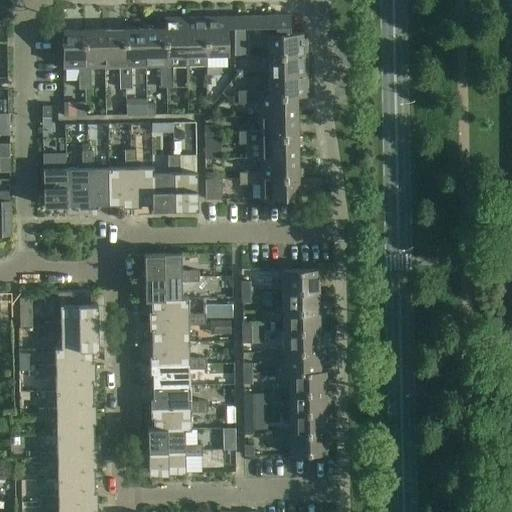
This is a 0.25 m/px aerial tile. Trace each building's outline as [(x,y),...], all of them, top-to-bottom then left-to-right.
[(267,27),(267,55),(306,55),(306,33),(290,33),(289,15),(254,16),(255,27),(267,27)] [(206,17),(207,65),(207,56),(228,55),(228,27),(255,27),(254,16),(206,17)] [(166,67),(160,67),(160,77),(172,77),(172,66),(186,66),(186,17),(165,18),(165,28),(166,66),(166,67)] [(186,17),(186,66),(207,65),(206,17),(186,17)] [(125,68),(119,68),(119,78),(132,78),(132,68),(146,68),(145,28),(124,29),(125,67),(125,68)] [(165,28),(145,28),(146,67),(160,66),(166,66),(165,28)] [(249,28),(234,28),(234,38),(249,38),(249,28)] [(62,30),(63,68),(78,68),(84,68),(84,29),(62,30)] [(84,68),(78,68),(79,78),(91,78),(91,69),(91,68),(105,67),(105,60),(104,29),(84,29),(84,59),(84,68)] [(124,29),(104,29),(105,60),(105,67),(119,67),(125,67),(124,29)] [(306,55),(267,55),(268,76),(307,74),(306,55)] [(268,89),(248,90),(248,102),(258,102),(258,96),(297,96),(297,95),(307,95),(307,89),(307,75),(307,74),(268,76),(268,89)] [(172,77),(160,77),(160,87),(167,87),(173,87),(172,77)] [(91,88),(91,78),(79,78),(79,88),(91,88)] [(132,87),(132,78),(119,78),(119,87),(132,87)] [(238,103),(248,102),(248,90),(237,90),(238,96),(238,103)] [(238,96),(229,96),(229,105),(238,105),(238,103),(238,96)] [(258,102),(258,117),(297,116),(297,96),(258,96),(258,102)] [(146,99),(126,99),(126,115),(146,114),(146,102),(146,99)] [(85,100),(64,100),(64,116),(85,115),(85,100)] [(155,102),(146,102),(146,114),(155,114),(155,102)] [(42,105),(42,117),(51,117),(51,105),(42,105)] [(258,130),(248,130),(248,143),(258,143),(258,137),(298,136),(297,116),(258,117),(258,130)] [(162,122),(151,123),(151,133),(162,133),(162,122)] [(215,124),(205,124),(205,137),(216,137),(215,124)] [(239,143),(248,143),(248,130),(238,131),(239,143)] [(246,143),(246,158),(259,157),(298,157),(298,136),(258,137),(258,143),(248,143),(246,143)] [(220,138),(205,138),(205,158),(221,158),(220,138)] [(125,166),(109,167),(109,204),(122,204),(131,203),(131,149),(125,149),(125,166)] [(136,149),(131,149),(131,203),(140,203),(152,203),(151,189),(153,189),(153,172),(153,166),(136,166),(136,149)] [(82,167),(66,168),(66,205),(79,204),(88,204),(87,172),(87,167),(87,150),(82,150),(82,167)] [(93,150),(87,150),(87,167),(87,172),(88,204),(97,204),(109,204),(109,167),(93,167),(93,150)] [(152,203),(152,204),(152,208),(175,208),(173,154),(168,154),(168,172),(153,172),(153,189),(151,189),(152,203)] [(173,154),(175,208),(197,208),(197,189),(196,171),(179,172),(179,154),(173,154)] [(259,171),(249,171),(249,184),(259,183),(259,178),(298,177),(298,157),(259,157),(259,171)] [(43,168),(43,205),(66,205),(66,168),(43,168)] [(240,184),(249,184),(249,171),(239,172),(240,184)] [(259,183),(260,199),(299,198),(298,177),(259,178),(259,183)] [(205,179),(205,199),(222,198),(221,178),(205,179)] [(9,190),(0,190),(0,200),(9,200),(9,190)] [(0,234),(9,235),(9,200),(0,200),(0,234)] [(164,253),(144,254),(145,275),(182,275),(198,275),(198,270),(182,270),(181,253),(164,254),(164,253)] [(291,269),(281,269),(281,271),(282,289),(319,288),(319,269),(291,269)] [(182,275),(145,275),(145,299),(151,299),(182,298),(182,296),(182,281),(199,281),(198,275),(182,275)] [(250,281),(241,281),(241,290),(251,290),(250,281)] [(319,288),(282,289),(282,290),(282,310),(319,310),(319,291),(319,290),(319,288)] [(61,321),(43,321),(43,326),(61,326),(97,326),(97,303),(91,303),(90,289),(57,290),(57,304),(60,304),(61,321)] [(251,290),(241,290),(241,291),(242,302),(251,302),(251,291),(251,290)] [(9,293),(0,293),(0,309),(9,310),(9,293)] [(151,310),(149,310),(149,319),(151,319),(188,318),(205,318),(205,316),(205,313),(188,313),(188,312),(188,299),(188,298),(188,296),(182,296),(182,298),(151,299),(151,310)] [(232,304),(218,304),(218,316),(232,316),(232,304)] [(319,310),(282,310),(282,331),(320,331),(319,310)] [(151,319),(149,319),(149,328),(151,328),(152,341),(189,341),(189,324),(205,324),(205,318),(188,318),(151,319)] [(230,320),(210,320),(210,326),(214,326),(214,333),(230,333),(231,326),(230,326),(230,320)] [(251,321),(242,321),(243,342),(252,342),(251,332),(251,321)] [(263,321),(251,321),(251,332),(252,342),(263,342),(263,331),(263,321)] [(43,326),(35,327),(35,332),(44,332),(61,333),(61,347),(61,348),(92,349),(94,349),(98,348),(97,326),(61,326),(43,326)] [(320,331),(282,331),(282,351),(320,351),(320,331)] [(152,354),(149,354),(150,364),(152,364),(189,363),(206,363),(207,357),(189,358),(189,341),(152,341),(152,354)] [(55,365),(38,365),(38,369),(93,368),(93,360),(92,349),(61,348),(61,347),(55,347),(55,365)] [(320,351),(282,351),(283,371),(288,371),(289,371),(299,371),(304,371),(320,370),(320,351)] [(252,362),(242,362),(242,373),(252,373),(252,362)] [(152,364),(150,364),(150,373),(152,373),(153,385),(190,384),(189,369),(206,368),(206,363),(189,363),(152,364)] [(93,368),(38,369),(38,370),(38,376),(56,376),(56,391),(93,391),(93,378),(93,368)] [(289,371),(288,371),(288,373),(288,392),(326,392),(326,371),(326,370),(320,370),(304,371),(299,371),(289,371)] [(243,383),(252,383),(252,373),(242,373),(243,383)] [(153,397),(151,397),(151,407),(153,407),(190,406),(207,406),(207,401),(190,401),(190,387),(190,386),(190,384),(153,385),(153,387),(153,388),(153,397)] [(56,408),(39,408),(39,413),(39,414),(56,414),(94,413),(96,413),(96,403),(93,403),(93,394),(93,392),(93,391),(56,391),(56,393),(56,408)] [(253,392),(243,392),(243,403),(244,414),(253,413),(253,392)] [(326,392),(288,392),(289,411),(326,410),(326,392)] [(235,405),(226,405),(227,424),(236,424),(235,421),(235,405)] [(153,407),(151,407),(151,416),(153,416),(154,427),(191,427),(190,412),(207,412),(207,406),(190,406),(153,407)] [(326,410),(289,411),(289,412),(289,433),(327,433),(326,415),(326,412),(326,410)] [(56,414),(39,414),(39,419),(56,419),(57,435),(94,434),(94,421),(96,421),(96,413),(94,413),(56,414)] [(244,414),(244,433),(253,433),(253,418),(253,413),(244,414)] [(154,427),(148,427),(148,450),(185,449),(185,444),(185,429),(185,428),(191,428),(191,427),(154,427)] [(234,427),(222,427),(223,449),(235,449),(234,427)] [(327,433),(289,433),(290,454),(327,453),(327,433)] [(57,452),(40,452),(40,458),(94,458),(97,458),(97,447),(94,447),(94,434),(57,435),(57,452)] [(194,444),(185,444),(185,449),(185,455),(194,455),(194,444)] [(197,444),(194,444),(194,455),(202,455),(202,449),(202,444),(197,444)] [(245,455),(254,455),(254,444),(245,444),(245,455)] [(185,449),(148,450),(148,472),(168,473),(185,472),(202,472),(202,455),(194,455),(185,455),(185,449)] [(94,458),(40,458),(40,463),(57,463),(58,479),(95,478),(94,466),(97,466),(97,458),(94,458)] [(41,495),(41,501),(58,500),(95,500),(98,500),(98,490),(95,490),(95,478),(58,479),(58,495),(41,495)] [(41,501),(41,507),(58,506),(58,511),(95,511),(95,508),(98,508),(98,500),(95,500),(58,500),(41,501)]
